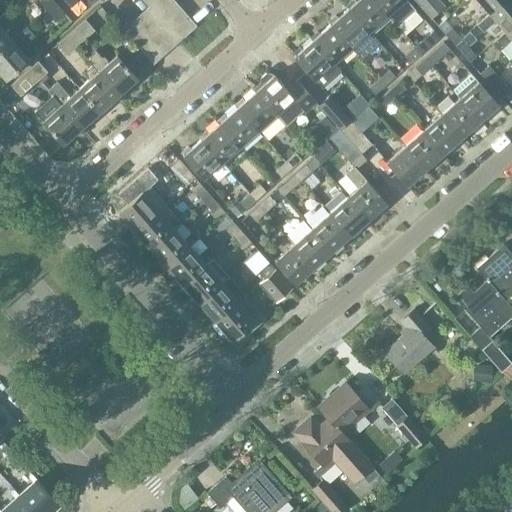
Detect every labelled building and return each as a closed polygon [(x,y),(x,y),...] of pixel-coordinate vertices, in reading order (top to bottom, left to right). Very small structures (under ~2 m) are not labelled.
[(36,0),(46,11),(55,3),(52,0),(36,0)] [(63,0),(71,8),(79,0),(63,0)] [(173,0),(157,0),(149,7),(157,15),(174,0),(173,0)] [(174,0),(157,15),(164,24),(181,9),(174,0)] [(353,0),(347,6),(349,9),(349,8),(369,31),(387,15),(373,0),(358,0),(356,2),(354,0),(353,0)] [(373,0),(387,15),(397,26),(415,9),(406,0),(373,0)] [(415,0),(423,8),(429,2),(427,0),(415,0)] [(496,20),(506,32),(511,25),(511,0),(504,0),(490,14),(476,25),(482,32),(496,20)] [(477,0),(490,14),(504,0),(477,0)] [(429,2),(423,8),(431,19),(438,13),(429,2)] [(55,3),(46,11),(55,21),(65,13),(55,3)] [(149,7),(141,15),(156,32),(165,24),(164,24),(157,15),(149,7)] [(329,22),(331,24),(351,47),(361,57),(379,41),(369,31),(349,8),(349,9),(338,18),(336,16),(329,22)] [(164,24),(165,24),(172,33),(189,18),(181,9),(164,24)] [(0,50),(12,40),(21,33),(4,14),(0,18),(0,50)] [(141,15),(132,22),(147,39),(156,32),(141,15)] [(189,18),(172,33),(180,41),(197,26),(189,18)] [(86,20),(67,36),(75,45),(94,29),(86,20)] [(124,30),(139,47),(147,39),(132,22),(124,30)] [(165,24),(156,32),(171,49),(180,41),(172,33),(165,24)] [(311,38),(313,40),(333,63),(351,47),(331,24),(320,34),(318,32),(311,38)] [(511,25),(506,32),(492,43),(499,51),(503,48),(511,39),(511,25)] [(12,40),(0,50),(0,73),(5,78),(4,79),(5,80),(28,58),(19,49),(35,35),(27,26),(20,32),(21,33),(12,40)] [(445,34),(454,44),(461,38),(452,28),(445,34)] [(156,32),(147,39),(163,56),(171,49),(156,32)] [(75,45),(67,36),(58,44),(66,53),(75,45)] [(426,38),(415,47),(421,54),(432,45),(426,38)] [(461,38),(454,44),(463,55),(470,49),(461,38)] [(147,39),(139,47),(154,64),(163,56),(147,39)] [(313,40),(302,50),(300,48),(292,55),(294,57),(295,56),(322,88),(341,71),(333,63),(313,40)] [(421,54),(415,47),(405,56),(411,63),(421,54)] [(435,50),(425,59),(431,66),(441,56),(435,50)] [(93,66),(98,72),(119,95),(136,79),(137,80),(138,79),(117,55),(116,56),(108,64),(97,51),(87,59),(93,66)] [(64,59),(58,64),(64,71),(70,65),(64,59)] [(431,66),(425,59),(415,68),(421,75),(423,73),(431,66)] [(38,61),(29,69),(37,78),(46,71),(38,61)] [(89,80),(80,88),(100,111),(119,95),(98,72),(93,66),(84,74),(89,80)] [(431,66),(423,73),(428,79),(434,79),(439,74),(431,66)] [(480,74),(487,82),(496,74),(489,66),(480,74)] [(37,78),(29,69),(11,85),(19,94),(37,78)] [(390,70),(379,79),(385,86),(396,77),(390,70)] [(253,89),(255,92),(256,91),(276,114),(287,127),(306,111),(308,113),(318,104),(297,80),(287,89),(274,75),(273,75),(269,73),(263,78),(266,82),(263,85),(261,83),(253,89)] [(471,73),(452,90),(460,98),(480,121),(480,120),(490,111),(492,113),(500,106),(498,104),(498,105),(473,76),(471,73)] [(496,74),(487,82),(502,100),(511,91),(496,74)] [(385,86),(379,79),(369,88),(375,95),(385,86)] [(400,81),(389,91),(395,97),(406,88),(400,81)] [(48,90),(61,105),(82,128),(100,111),(80,88),(70,97),(57,82),(48,90)] [(235,105),(237,108),(238,107),(258,130),(276,114),(256,91),(255,92),(245,101),(243,99),(235,105)] [(395,97),(389,91),(379,100),(385,106),(395,97)] [(359,93),(345,105),(353,115),(367,102),(359,93)] [(340,130),(351,121),(351,120),(329,95),(317,106),(325,115),(339,131),(340,130)] [(460,98),(442,114),(462,137),(462,136),(472,127),(474,129),(482,123),(480,121),(460,98)] [(82,128),(61,105),(43,120),(42,121),(63,145),(64,144),(64,143),(82,128)] [(217,122),(219,124),(220,123),(240,146),(258,130),(238,107),(237,108),(227,117),(225,115),(217,122)] [(442,114),(424,130),(444,153),(444,152),(454,143),(456,145),(464,139),(462,136),(462,137),(442,114)] [(325,115),(316,123),(328,137),(330,139),(339,131),(325,115)] [(351,121),(340,130),(356,148),(360,152),(371,143),(367,138),(351,121)] [(200,138),(202,140),(202,139),(222,162),(240,146),(220,123),(219,124),(209,133),(207,131),(200,138)] [(339,131),(330,139),(346,157),(350,161),(360,152),(356,148),(340,130),(339,131)] [(424,130),(405,146),(426,168),(436,159),(438,161),(446,154),(444,152),(444,153),(424,130)] [(202,139),(202,140),(191,149),(189,147),(181,154),(183,156),(184,156),(204,178),(205,178),(204,178),(222,162),(202,139)] [(426,168),(405,146),(388,161),(387,162),(407,185),(408,184),(418,175),(420,177),(428,170),(426,168)] [(296,153),(286,162),(292,169),(302,160),(296,153)] [(306,165),(296,174),(302,180),(312,171),(320,165),(314,158),(306,165)] [(179,160),(170,168),(186,186),(196,178),(179,160)] [(292,169),(286,162),(276,171),(282,178),(292,169)] [(358,187),(348,197),(367,219),(368,219),(378,210),(380,212),(388,205),(386,203),(354,167),(346,174),(358,187)] [(148,168),(119,194),(128,205),(119,213),(120,214),(120,213),(130,224),(127,226),(134,233),(136,231),(159,211),(143,193),(158,180),(148,168)] [(286,183),(278,190),(284,196),(292,189),(302,180),(296,174),(286,183)] [(260,185),(250,194),(256,201),(266,192),(260,185)] [(196,192),(204,202),(211,196),(202,186),(196,192)] [(256,201),(250,194),(240,203),(246,210),(256,201)] [(211,196),(204,202),(213,213),(220,207),(211,196)] [(270,196),(260,205),(266,212),(276,203),(270,196)] [(348,197),(329,213),(349,235),(350,235),(360,226),(362,228),(370,221),(368,219),(367,219),(348,197)] [(237,200),(229,207),(238,217),(246,210),(240,203),(237,200)] [(159,211),(136,231),(145,242),(143,244),(150,251),(152,249),(174,229),(181,223),(165,205),(159,211)] [(266,212),(260,205),(250,215),(256,221),(266,212)] [(329,213),(312,228),(331,251),(332,251),(342,242),(344,244),(352,237),(350,235),(349,235),(329,213)] [(227,228),(236,238),(242,232),(234,222),(227,228)] [(312,228),(293,244),(313,267),(314,267),(324,258),(326,260),(334,253),(332,251),(331,251),(312,228)] [(166,269),(168,267),(167,267),(190,247),(174,229),(152,249),(161,260),(159,262),(166,269)] [(242,232),(236,238),(245,249),(251,243),(242,232)] [(313,267),(293,244),(276,260),(276,259),(275,260),(295,284),(296,283),(306,273),(308,276),(316,269),(314,267),(313,267)] [(476,268),(486,280),(487,280),(505,301),(506,300),(511,294),(511,253),(503,244),(476,268)] [(181,287),(184,286),(183,285),(206,265),(190,247),(167,267),(168,267),(177,278),(175,280),(181,287)] [(260,271),(265,278),(275,270),(269,263),(260,271)] [(197,306),(199,304),(199,303),(222,283),(206,265),(183,285),(184,286),(193,296),(191,298),(197,306)] [(275,270),(265,278),(259,283),(275,301),(290,288),(275,270)] [(213,324),(215,322),(215,321),(244,296),(228,278),(222,283),(199,303),(199,304),(209,314),(206,316),(213,324)] [(468,286),(454,297),(460,304),(489,336),(511,315),(511,307),(506,300),(505,301),(487,280),(486,280),(473,292),(468,286)] [(215,321),(215,322),(224,332),(222,334),(229,342),(231,340),(242,330),(245,333),(243,335),(244,336),(264,319),(244,296),(215,321)] [(384,352),(404,374),(434,347),(424,336),(432,328),(415,308),(400,321),(408,330),(384,352)] [(480,327),(469,337),(481,350),(501,372),(511,363),(491,340),(480,327)] [(472,380),(491,381),(492,368),(474,366),(472,380)] [(318,407),(329,419),(329,418),(341,432),(342,432),(368,408),(345,383),(318,407)] [(392,398),(382,407),(397,425),(416,446),(426,437),(407,416),(392,398)] [(296,429),(295,435),(302,442),(322,465),(332,457),(354,482),(361,475),(368,483),(378,474),(372,466),(342,432),(341,432),(329,418),(329,419),(320,426),(313,419),(308,419),(296,429)] [(394,450),(377,465),(385,473),(401,459),(394,450)] [(269,511),(286,498),(287,497),(258,465),(264,460),(264,459),(234,485),(225,476),(205,493),(219,509),(224,504),(230,511),(269,511)] [(39,480),(20,497),(33,511),(47,511),(58,503),(39,480)] [(340,511),(346,507),(322,480),(312,489),(332,511),(340,511)] [(33,511),(20,497),(2,511),(33,511)] [(330,511),(322,502),(311,511),(330,511)]
